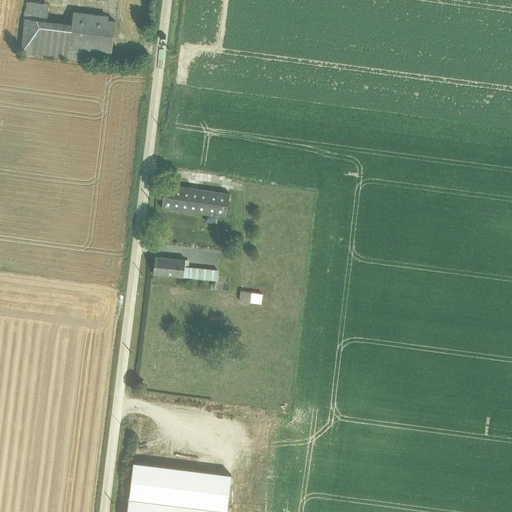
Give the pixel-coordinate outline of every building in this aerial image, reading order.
[(24,11),(21,52),(21,53),(68,59),(85,61),(86,53),(111,56),(115,22),(108,21),(109,16),(74,12),(72,24),(49,22),(50,14),(48,13),(49,4),(38,3),(27,2),(26,9),(25,9),(25,11),(24,11)] [(166,185),(162,209),(206,215),(204,223),(216,224),(217,217),(226,218),(230,194),(166,185)] [(154,273),(154,275),(187,278),(217,281),(218,270),(189,267),(190,260),(155,257),(154,273)] [(241,290),(239,301),(262,304),(263,293),(241,290)] [(133,463),(127,511),(226,511),(231,476),(231,475),(133,463)]
